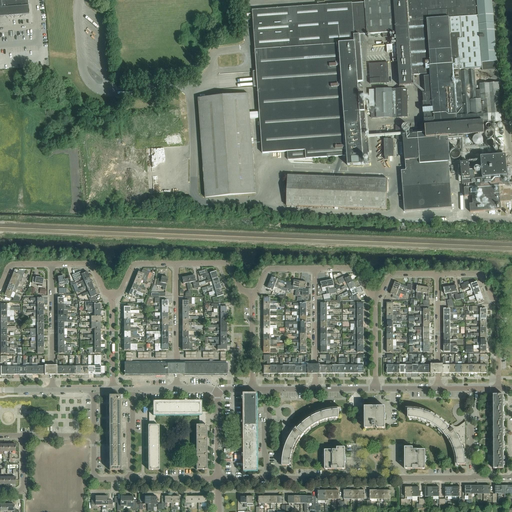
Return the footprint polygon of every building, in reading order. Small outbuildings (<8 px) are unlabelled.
[(0,0),(0,16),(29,14),(28,6),(28,5),(27,0),(0,0)] [(364,0),(365,6),(356,6),(352,7),(352,4),(252,11),(255,52),(257,72),(258,87),(260,113),(260,119),(263,154),(287,152),(288,160),(306,159),(337,157),(347,156),(348,166),(364,165),(363,159),(368,158),(365,112),(364,94),(359,94),(358,83),(363,82),(360,35),(366,35),(383,33),(383,38),(391,37),(392,45),(387,46),(387,53),(392,53),(393,62),(398,62),(399,83),(400,86),(412,85),(411,75),(430,74),(430,69),(431,69),(431,75),(423,75),(424,93),(423,93),(423,103),(424,106),(424,109),(424,111),(424,112),(424,117),(425,117),(425,119),(424,119),(425,121),(425,129),(425,133),(417,134),(413,134),(412,130),(408,131),(408,135),(403,135),(403,136),(403,135),(405,160),(405,161),(406,171),(401,171),(404,212),(452,208),(449,162),(450,162),(448,137),(484,134),(483,122),(493,122),(493,123),(496,122),(501,122),(501,114),(499,83),(498,83),(493,83),(489,83),(480,84),(480,91),(476,91),(474,69),(482,69),(482,71),(498,70),(497,67),(493,12),(497,12),(496,0),(364,0)] [(389,83),(387,63),(369,64),(370,84),(389,83)] [(408,118),(407,89),(369,90),(369,108),(371,108),(372,118),(372,119),(408,118)] [(250,113),(248,94),(198,98),(206,198),(255,194),(250,120),(250,113)] [(393,139),(384,139),(384,140),(385,156),(384,156),(384,157),(385,157),(385,160),(388,160),(388,157),(393,157),(393,156),(393,140),(393,139)] [(508,185),(507,176),(506,156),(481,157),(483,178),(475,179),(474,170),(469,170),(469,163),(461,164),(462,181),(462,182),(462,183),(462,184),(464,184),(464,188),(464,196),(472,196),(473,204),(469,204),(470,212),(501,210),(499,186),(508,185)] [(386,210),(387,179),(287,175),(286,206),(386,210)] [(203,276),(204,278),(207,277),(208,280),(218,278),(216,271),(209,273),(209,274),(208,274),(206,269),(198,272),(200,277),(203,276)] [(138,272),(136,278),(142,280),(144,281),(146,282),(147,279),(149,279),(150,277),(152,274),(149,273),(142,270),(141,273),(138,272)] [(14,272),(11,278),(17,281),(20,282),(21,279),(25,280),(26,278),(23,276),(25,271),(19,271),(17,274),(14,272)] [(82,277),(83,281),(90,278),(87,272),(82,274),(80,271),(72,275),(75,282),(79,281),(78,279),(82,277)] [(194,275),(188,277),(189,283),(193,282),(194,289),(200,288),(199,282),(195,283),(194,275)] [(68,279),(64,280),(64,276),(57,278),(59,286),(68,284),(68,279)] [(42,287),(42,285),(43,279),(33,277),(32,283),(38,284),(38,286),(42,287)] [(154,285),(156,285),(156,286),(163,287),(162,290),(165,291),(167,284),(166,284),(168,278),(161,277),(161,280),(155,279),(154,285)] [(185,293),(185,297),(192,297),(189,283),(188,277),(182,278),(183,284),(187,283),(188,292),(187,292),(185,293)] [(272,277),(270,283),(278,286),(279,283),(283,285),(285,282),(272,277)] [(346,282),(348,285),(353,282),(350,277),(345,280),(343,277),(337,280),(340,285),(346,282)] [(17,281),(11,278),(9,284),(15,286),(17,281)] [(85,283),(86,286),(92,283),(90,278),(83,281),(77,283),(78,286),(85,283)] [(133,283),(139,286),(142,280),(136,278),(133,283)] [(298,297),(299,291),(300,282),(294,281),(294,283),(290,283),(289,286),(289,290),(292,290),(296,290),(295,296),(298,297)] [(324,300),(330,299),(330,294),(328,288),(327,281),(321,283),(322,289),(323,292),(326,291),(327,294),(323,295),(324,300)] [(302,292),(302,293),(302,296),(309,296),(309,289),(305,289),(306,283),(300,282),(299,291),(302,292)] [(350,290),(350,291),(356,288),(353,282),(348,285),(341,288),(342,290),(349,287),(350,290)] [(393,288),(398,290),(400,287),(411,292),(412,285),(407,284),(407,287),(401,285),(395,282),(393,288)] [(472,287),(473,290),(479,288),(477,282),(465,287),(464,284),(461,285),(463,290),(466,289),(465,289),(472,287)] [(88,292),(94,289),(92,283),(86,286),(80,289),(81,291),(87,289),(88,292)] [(131,289),(137,292),(138,288),(145,291),(146,288),(139,286),(133,283),(131,289)] [(285,288),(278,286),(270,283),(267,289),(273,291),(275,287),(281,290),(284,291),(285,288)] [(9,284),(6,290),(15,293),(17,290),(20,291),(21,289),(15,286),(9,284)] [(456,286),(450,287),(451,295),(455,294),(456,301),(461,299),(461,297),(460,294),(457,295),(457,292),(456,286)] [(420,305),(420,307),(429,307),(429,301),(428,301),(428,294),(429,294),(429,288),(423,287),(422,293),(426,294),(426,301),(423,301),(423,305),(420,305)] [(451,295),(450,287),(443,288),(445,295),(448,294),(449,300),(447,301),(448,307),(453,307),(453,303),(451,295)] [(359,293),(356,288),(350,291),(351,293),(353,296),(356,294),(359,293)] [(398,290),(393,288),(390,294),(393,295),(392,298),(398,300),(401,294),(406,296),(407,294),(398,290)] [(94,289),(88,292),(82,294),(83,297),(89,294),(91,297),(89,298),(90,301),(96,301),(94,296),(97,295),(94,289)] [(137,292),(131,289),(129,295),(135,297),(136,294),(142,297),(143,294),(137,292)] [(221,289),(215,291),(209,293),(209,296),(216,294),(217,297),(212,298),(214,303),(220,303),(218,297),(223,295),(221,289)] [(15,294),(15,293),(6,290),(4,295),(10,298),(12,292),(15,293),(15,294)] [(481,293),(475,296),(468,298),(469,301),(476,298),(477,302),(483,300),(481,293)] [(161,304),(161,307),(168,307),(168,301),(160,301),(160,298),(155,298),(155,304),(161,304)] [(194,298),(185,298),(185,301),(182,301),(182,307),(190,307),(195,307),(195,305),(191,305),(191,301),(192,301),(192,300),(194,300),(194,298)] [(91,307),(91,310),(101,310),(101,304),(97,304),(97,302),(86,302),(86,307),(91,307)] [(134,307),(134,304),(127,304),(127,307),(124,307),(124,314),(130,314),(139,314),(139,311),(130,311),(130,307),(134,307)] [(217,313),(227,313),(227,307),(219,307),(219,304),(211,304),(211,307),(213,307),(213,310),(217,310),(217,313)] [(477,306),(472,306),(470,306),(470,312),(480,312),(480,315),(486,315),(486,309),(477,309),(477,306)] [(124,363),(124,375),(177,375),(227,375),(227,362),(177,363),(124,363)] [(438,364),(432,364),(431,364),(431,374),(438,374),(443,374),(443,373),(443,364),(438,364)] [(45,365),(45,375),(45,376),(46,376),(46,375),(52,375),(55,375),(55,376),(57,376),(57,375),(57,367),(57,365),(55,365),(55,366),(52,366),(46,366),(46,365),(45,365)] [(308,375),(313,375),(315,375),(320,375),(320,374),(320,366),(320,365),(315,365),(308,365),(308,366),(308,374),(308,375)] [(503,409),(503,405),(503,395),(493,395),(493,409),(503,409)] [(109,411),(118,411),(120,411),(120,396),(109,396),(109,402),(108,402),(108,405),(109,405),(109,411)] [(245,396),(245,410),(256,410),(256,396),(245,396)] [(169,414),(169,410),(169,403),(163,403),(162,403),(161,403),(155,403),(154,412),(154,414),(155,414),(169,414)] [(169,403),(169,410),(169,414),(184,414),(184,407),(184,403),(178,403),(177,403),(176,403),(169,403)] [(184,403),(184,407),(184,414),(199,414),(199,412),(199,403),(193,403),(192,403),(190,403),(184,403)] [(377,411),(377,409),(377,407),(365,407),(365,429),(373,429),(373,427),(377,427),(377,429),(385,429),(385,412),(382,412),(382,411),(377,411)] [(282,422),(282,450),(284,450),(283,454),(282,460),(282,466),(292,466),(292,468),(292,466),(293,461),(293,456),(294,451),(296,446),(298,442),(301,438),(304,434),(307,431),(312,427),(315,425),(320,423),(324,421),(329,420),(334,419),(339,419),(339,409),(341,409),(341,408),(339,408),(333,409),(327,410),(321,411),(316,414),(310,416),(305,420),(301,423),(297,427),(296,427),(292,431),(282,424),(282,422)] [(465,449),(465,429),(465,421),(465,423),(455,430),(451,426),(450,426),(446,422),(442,419),(437,416),(432,413),(426,411),(420,409),(414,408),(406,408),(406,409),(408,409),(408,418),(413,419),(418,419),(423,421),(427,422),(428,423),(432,425),(436,427),(440,430),(443,434),(446,437),(449,442),(451,446),(453,450),(454,455),(455,460),(455,465),(455,467),(456,467),(456,465),(465,465),(465,459),(464,453),(463,450),(465,449)] [(493,424),(501,424),(504,424),(503,409),(493,409),(493,424)] [(245,410),(245,425),(257,425),(256,410),(245,410)] [(120,426),(120,411),(118,411),(109,411),(109,417),(108,417),(108,418),(108,420),(109,420),(109,426),(120,426)] [(504,439),(504,424),(501,424),(493,424),(493,439),(504,439)] [(196,440),(199,440),(206,440),(206,434),(207,434),(207,432),(206,432),(206,425),(196,425),(196,440)] [(257,425),(245,425),(246,440),(257,440),(257,425)] [(120,441),(120,426),(109,426),(109,432),(108,432),(108,435),(109,435),(109,441),(120,441)] [(148,440),(159,440),(159,426),(148,426),(148,440)] [(493,454),(496,454),(504,454),(504,439),(493,439),(493,454)] [(159,455),(159,440),(148,440),(148,455),(159,455)] [(206,440),(199,440),(196,440),(196,455),(207,455),(206,449),(207,449),(207,446),(206,446),(206,440)] [(246,440),(246,455),(257,455),(257,440),(246,440)] [(120,456),(120,441),(109,441),(109,447),(108,447),(108,448),(108,450),(109,450),(109,456),(120,456)] [(405,469),(413,469),(425,469),(425,450),(413,450),(413,447),(405,447),(405,454),(405,456),(405,464),(405,469)] [(325,470),(335,470),(345,470),(345,448),(337,448),(337,450),(325,450),(325,470)] [(504,454),(496,454),(493,454),(493,469),(504,469),(504,454)] [(159,470),(159,463),(159,455),(148,455),(148,470),(159,470)] [(207,455),(196,455),(196,470),(207,470),(207,464),(207,463),(207,461),(207,455)] [(257,470),(257,458),(257,455),(246,455),(246,470),(257,470)] [(121,471),(120,456),(109,456),(109,462),(108,462),(108,464),(109,464),(109,471),(121,471)] [(102,506),(102,497),(95,497),(95,501),(91,501),(91,503),(92,509),(97,509),(97,506),(102,506)] [(102,497),(102,506),(106,506),(106,509),(112,509),(112,501),(108,501),(108,497),(102,497)] [(123,507),(127,507),(127,497),(120,497),(120,501),(117,501),(117,511),(120,511),(120,509),(123,509),(123,507)] [(134,497),(127,497),(127,507),(130,507),(130,509),(133,509),(133,511),(137,511),(137,501),(134,501),(134,497)] [(172,503),(171,503),(171,507),(172,507),(172,510),(177,510),(176,507),(174,507),(174,503),(179,503),(179,497),(172,497),(172,503)] [(191,503),(191,506),(191,507),(194,507),(194,503),(198,503),(199,503),(199,497),(192,497),(192,503),(191,503)] [(199,503),(198,503),(198,510),(203,510),(203,507),(206,507),(206,503),(206,497),(199,497),(199,503)]
